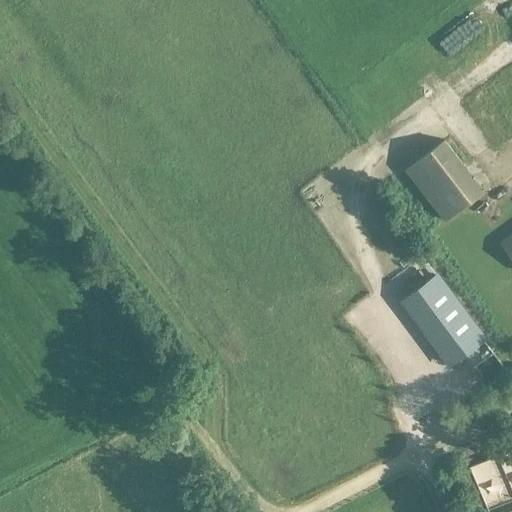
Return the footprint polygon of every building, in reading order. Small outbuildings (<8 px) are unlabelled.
[(405,168),(445,219),(483,189),(444,138),(405,168)] [(511,256),(511,230),(500,240),(511,256)] [(435,276),(406,298),(455,362),(484,340),(435,276)] [(511,299),(500,313),(511,323),(511,299)] [(511,435),(465,450),(478,492),(511,480),(511,435)]
